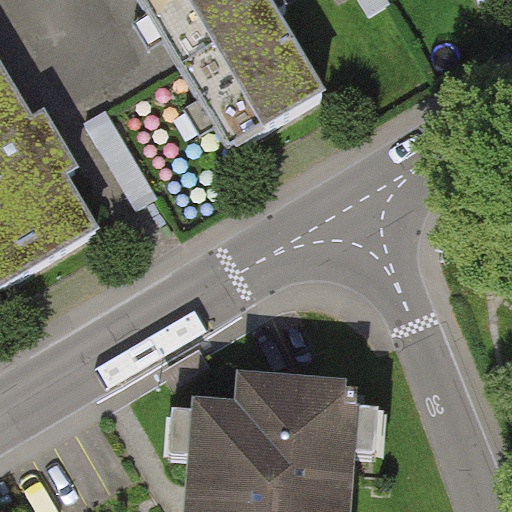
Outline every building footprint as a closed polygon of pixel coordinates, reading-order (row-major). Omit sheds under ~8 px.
[(149,0),(239,152),(323,103),(275,22),(288,15),(278,0),(149,0)] [(33,129),(0,74),(0,296),(98,238),(66,184),(77,177),(45,122),(33,129)] [(88,127),(139,214),(159,202),(108,115),(88,127)] [(201,350),(166,371),(179,393),(214,372),(201,350)] [(246,421),(204,418),(196,506),(195,511),(346,511),(356,401),(248,392),(246,421)]
